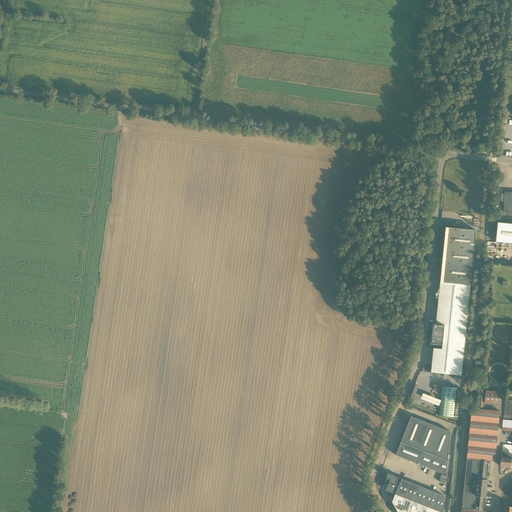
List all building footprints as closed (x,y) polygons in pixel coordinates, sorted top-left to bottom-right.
[(511,193),(504,193),(503,212),(511,212),(511,193)] [(511,223),(497,222),(495,242),(511,243),(511,223)] [(461,376),(475,231),(445,228),(435,325),(433,324),(430,348),(433,348),(431,373),(461,376)] [(413,399),(412,402),(421,404),(422,401),(414,398),(415,395),(419,384),(415,383),(410,398),(413,399)] [(453,418),(456,388),(443,386),(440,416),(453,418)] [(499,393),(478,391),(477,410),(483,411),(484,403),(498,405),(499,393)] [(420,398),(439,405),(441,399),(423,392),(420,398)] [(511,399),(506,399),(503,421),(503,428),(511,428),(511,399)] [(471,409),(470,422),(498,425),(499,412),(483,411),(477,410),(471,409)] [(450,433),(410,418),(396,456),(446,476),(450,433)] [(470,422),(469,435),(497,438),(498,425),(470,422)] [(469,435),(468,447),(496,450),(497,438),(469,435)] [(504,435),(503,444),(511,444),(511,435),(504,435)] [(468,447),(467,459),(488,462),(495,462),(496,450),(468,447)] [(501,456),(500,466),(510,467),(510,466),(511,466),(511,463),(510,463),(511,457),(509,457),(509,453),(508,453),(508,450),(502,450),(502,456),(501,456)] [(467,459),(462,510),(483,511),(488,462),(467,459)] [(388,474),(384,484),(387,486),(386,491),(394,494),(439,511),(442,511),(444,497),(388,474)] [(406,511),(407,511),(409,511),(439,511),(394,494),(392,502),(397,511),(406,511)]
